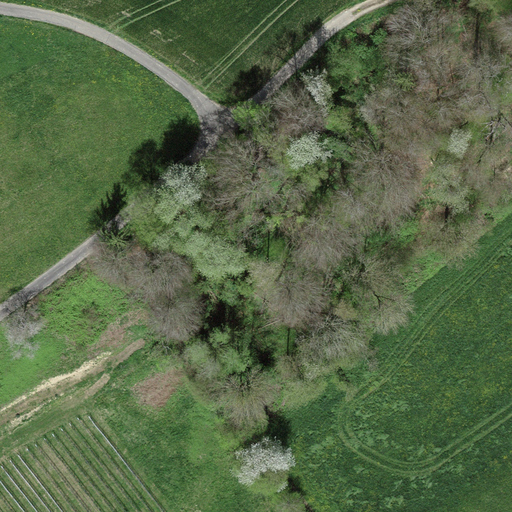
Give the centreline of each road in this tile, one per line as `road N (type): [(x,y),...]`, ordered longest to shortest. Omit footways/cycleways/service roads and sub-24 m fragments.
road 1 (track): [(0,312),(142,204),(325,32),(379,0)]
road 2 (track): [(0,8),(69,22),(127,48),(226,128)]
